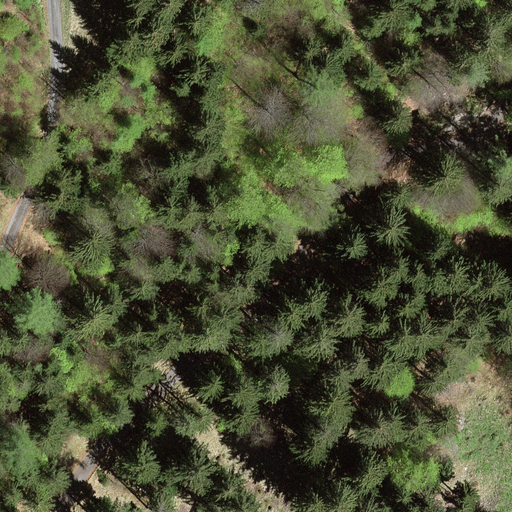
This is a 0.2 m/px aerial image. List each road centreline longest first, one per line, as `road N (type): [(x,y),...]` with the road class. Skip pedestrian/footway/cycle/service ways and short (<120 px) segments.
road 1 (track): [(511,52),(481,69),(356,186),(94,452),(56,511)]
road 2 (track): [(0,318),(50,129),(50,0)]
